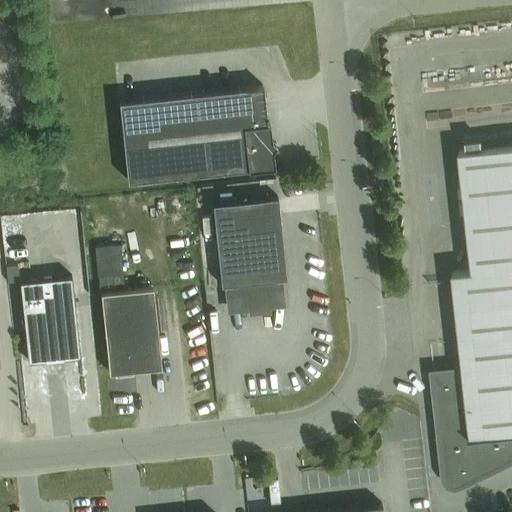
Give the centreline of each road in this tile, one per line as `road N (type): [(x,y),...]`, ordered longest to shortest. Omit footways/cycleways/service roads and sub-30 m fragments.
road 1 (unclassified): [(0,464),(288,433),(320,426),(358,393),(369,340),(331,13)]
road 2 (unclassified): [(331,13),(456,0)]
